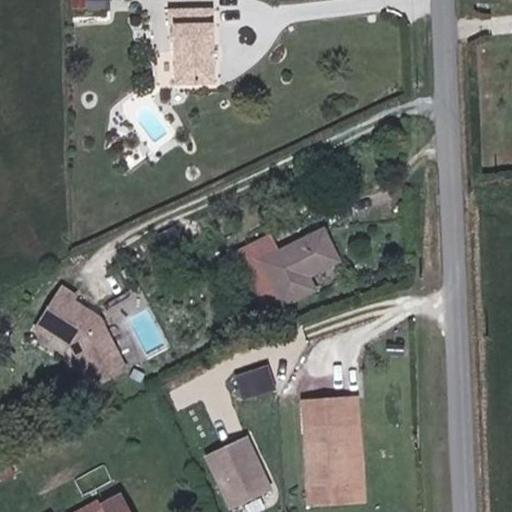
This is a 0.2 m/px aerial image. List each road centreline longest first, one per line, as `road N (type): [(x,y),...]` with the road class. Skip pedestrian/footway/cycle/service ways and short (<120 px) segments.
road 1 (tertiary): [(451,0),(471,511)]
road 2 (unknown): [(464,305),(403,297),(188,379)]
